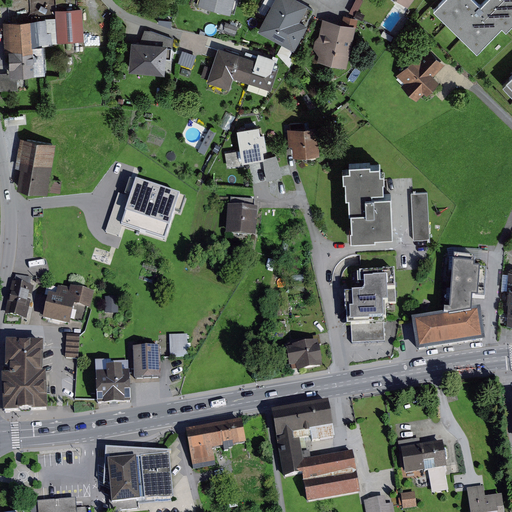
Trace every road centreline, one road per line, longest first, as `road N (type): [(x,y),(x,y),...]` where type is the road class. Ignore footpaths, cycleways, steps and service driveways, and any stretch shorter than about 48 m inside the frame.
road 1 (primary): [(346,384),(0,436)]
road 2 (residential): [(346,384),(306,204)]
road 3 (residential): [(0,311),(13,233),(0,132)]
road 4 (primary): [(511,357),(346,384)]
road 5 (residential): [(104,0),(128,16),(219,42)]
